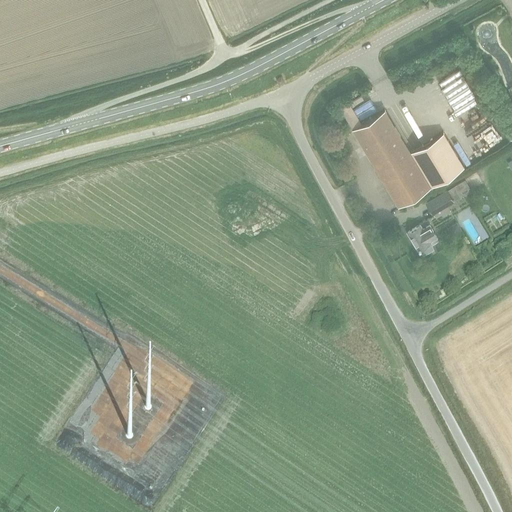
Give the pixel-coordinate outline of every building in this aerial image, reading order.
[(444,131),(410,151),(384,108),(352,128),(398,205),(430,186),(442,179),(449,175),(465,165),(444,131)] [(496,123),(477,134),(485,148),(504,137),(496,123)] [(432,214),(452,202),(463,196),(456,185),(446,191),(445,190),(425,202),(432,214)] [(416,198),(404,206),(406,210),(419,202),(416,198)] [(413,227),(407,231),(412,239),(417,248),(417,247),(418,248),(419,248),(422,253),(432,248),(430,244),(437,240),(434,235),(435,235),(433,230),(430,225),(426,228),(422,230),(420,227),(419,224),(413,227)]
